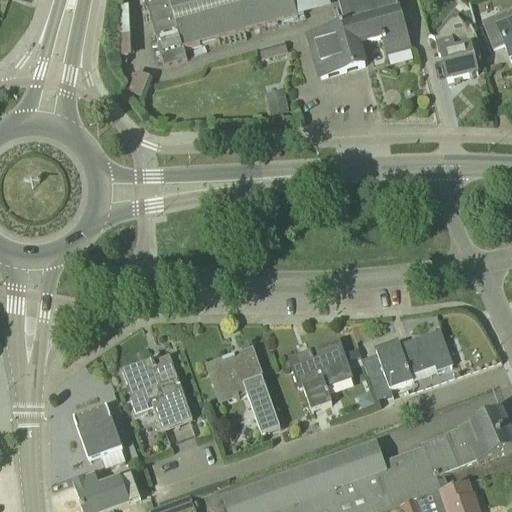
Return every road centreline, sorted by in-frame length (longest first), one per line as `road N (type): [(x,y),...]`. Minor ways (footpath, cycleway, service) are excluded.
road 1 (residential): [(179,276),(333,282),(472,265)]
road 2 (tertiary): [(94,213),(305,176)]
road 3 (tertiary): [(305,176),(95,173)]
road 4 (residential): [(24,420),(55,253)]
road 5 (residential): [(10,253),(24,420)]
road 6 (tertiary): [(445,166),(305,176)]
road 7 (tertiary): [(64,133),(83,0)]
road 8 (tertiary): [(60,0),(16,126)]
